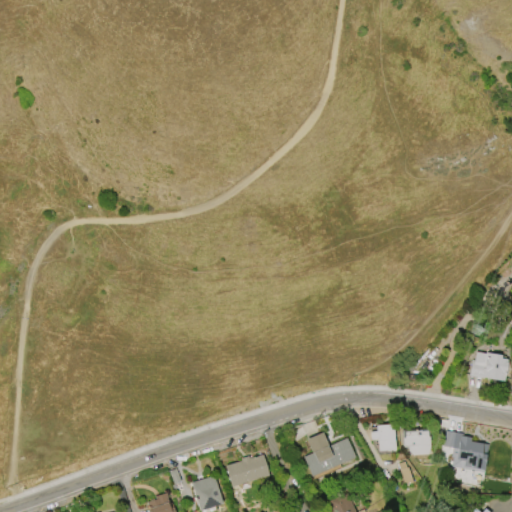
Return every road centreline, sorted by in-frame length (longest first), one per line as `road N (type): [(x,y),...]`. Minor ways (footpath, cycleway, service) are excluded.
road 1 (track): [(345,0),(325,110),(294,148),(195,213),(81,222),(60,231),(35,267),(23,324),(10,511)]
road 2 (residential): [(511,423),(311,400),(12,511)]
road 3 (track): [(347,399),(511,228)]
